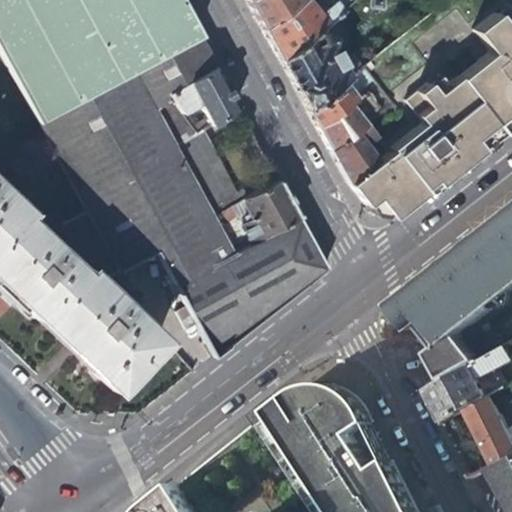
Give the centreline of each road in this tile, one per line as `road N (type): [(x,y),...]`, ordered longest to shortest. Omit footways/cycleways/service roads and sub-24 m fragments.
road 1 (secondary): [(65,507),(354,281)]
road 2 (residential): [(202,0),(354,281)]
road 3 (residential): [(354,281),(464,511)]
road 4 (tertiary): [(511,156),(354,281)]
road 5 (secondary): [(65,507),(45,457),(0,403)]
